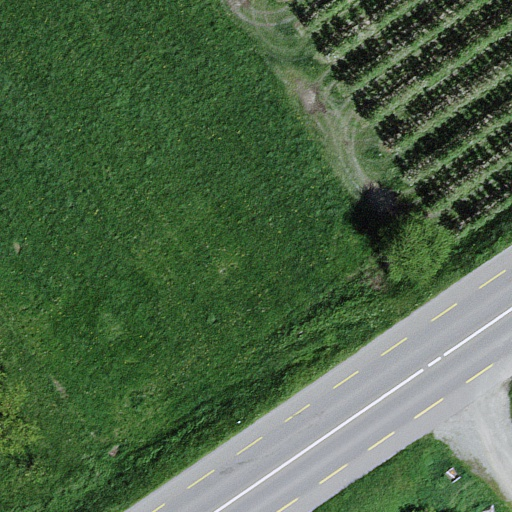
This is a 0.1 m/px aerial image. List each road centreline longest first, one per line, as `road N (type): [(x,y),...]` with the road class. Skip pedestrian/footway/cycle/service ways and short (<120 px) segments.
road 1 (primary): [(511,308),(215,511)]
road 2 (track): [(440,357),(511,461)]
